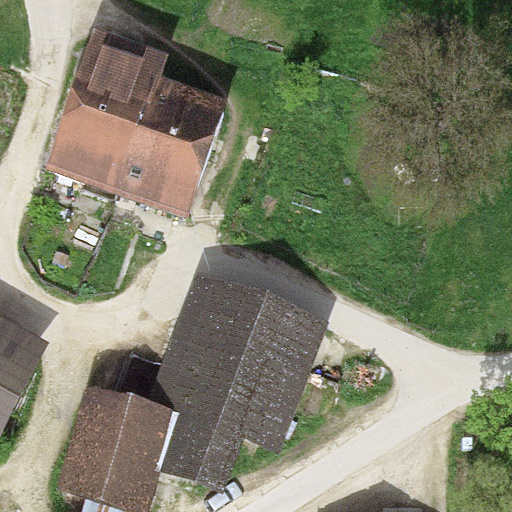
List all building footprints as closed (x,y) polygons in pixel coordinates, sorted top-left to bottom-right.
[(92,53),(47,177),(115,201),(151,97),(158,76),(92,53)] [(151,97),(115,201),(183,225),(220,121),(151,97)] [(167,417),(265,453),(311,334),(213,297),(167,417)] [(0,421),(29,366),(0,350),(0,421)] [(60,500),(98,511),(138,511),(162,431),(88,409),(60,500)]
